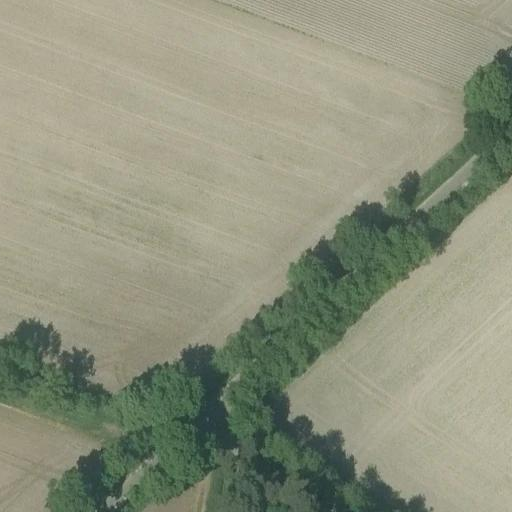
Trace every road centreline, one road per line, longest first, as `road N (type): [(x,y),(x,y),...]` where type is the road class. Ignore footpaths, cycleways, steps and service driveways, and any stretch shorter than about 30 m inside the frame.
road 1 (unclassified): [(194,422),(511,130)]
road 2 (unclassified): [(334,511),(194,422)]
road 3 (unclassified): [(98,511),(194,422)]
